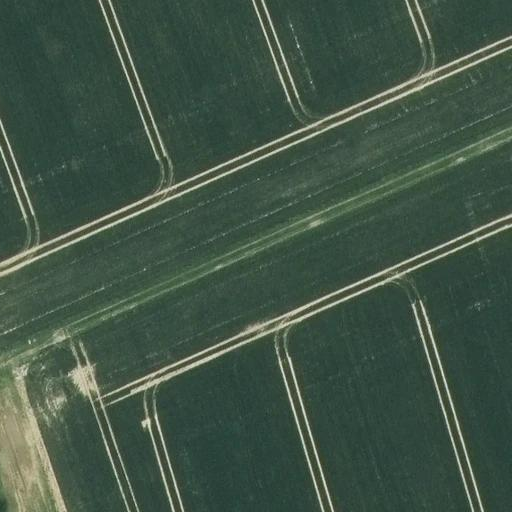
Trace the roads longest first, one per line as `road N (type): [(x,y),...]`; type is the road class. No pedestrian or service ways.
road 1 (track): [(511,128),(274,228),(21,354)]
road 2 (track): [(74,511),(21,354)]
